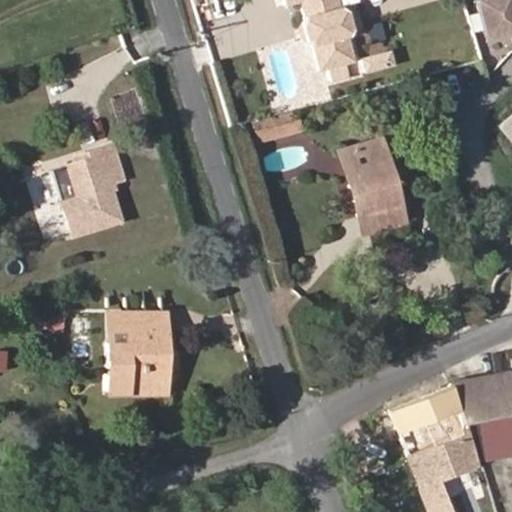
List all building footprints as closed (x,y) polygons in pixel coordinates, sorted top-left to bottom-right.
[(338,0),(282,0),(283,5),(299,0),(302,13),(310,18),(316,34),(311,42),(318,68),(355,57),(348,33),(351,32),(357,24),(351,6),(343,2),(339,3),(338,0)] [(511,0),(475,0),(485,34),(511,27),(511,0)] [(310,18),(302,13),(298,21),(303,38),(311,42),(316,34),(310,18)] [(302,132),(296,110),(273,117),(279,138),(302,132)] [(260,143),(279,138),(273,117),(254,122),(260,143)] [(365,213),(370,229),(403,219),(381,138),(347,146),(357,182),(348,184),(357,215),(365,213)] [(357,182),(347,146),(338,149),(348,184),(357,182)] [(79,164),(68,167),(79,200),(62,205),(72,239),(122,223),(110,186),(125,181),(113,147),(99,151),(101,157),(79,164)] [(101,157),(99,151),(77,158),(79,164),(101,157)] [(361,231),(370,229),(365,213),(357,215),(361,231)] [(61,329),(61,305),(35,304),(35,329),(61,329)] [(125,346),(112,346),(107,346),(107,365),(108,376),(103,376),(103,393),(105,393),(120,393),(126,393),(156,393),(160,393),(160,349),(165,348),(165,329),(143,329),(143,312),(111,312),(111,336),(125,336),(125,346)] [(165,312),(143,312),(143,329),(165,329),(165,312)] [(111,336),(112,346),(125,346),(125,336),(111,336)] [(448,386),(388,410),(426,500),(430,511),(453,511),(441,480),(478,465),(497,458),(494,451),(493,447),(509,442),(511,449),(511,370),(448,383),(448,386)]
